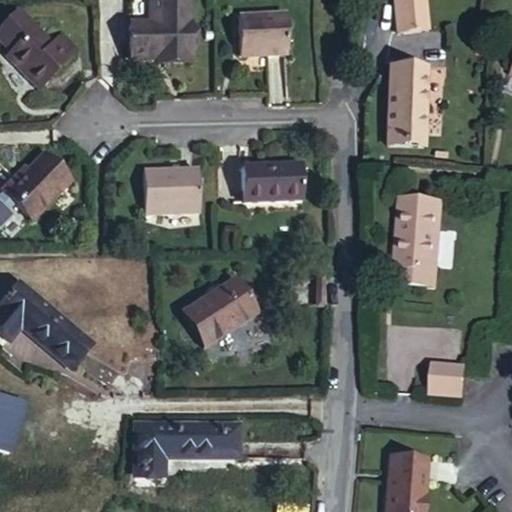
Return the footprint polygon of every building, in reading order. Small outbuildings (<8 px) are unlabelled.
[(154,0),(155,25),(149,26),(130,26),(131,63),(156,63),(190,62),(188,0),(154,0)] [(422,0),(389,0),(393,34),(426,30),(422,0)] [(72,56),(56,41),(51,48),(18,16),(0,36),(0,42),(12,54),(8,58),(26,74),(24,76),(38,90),(72,56)] [(285,19),(239,21),(240,59),(286,58),(285,19)] [(62,35),(56,41),(72,56),(78,50),(62,35)] [(423,149),(424,72),(389,71),(388,149),(423,149)] [(42,157),(26,174),(19,182),(15,179),(1,193),(3,195),(0,197),(0,233),(1,233),(14,219),(8,213),(15,206),(31,222),(68,182),(42,157)] [(300,167),(242,168),(244,205),(302,203),(300,167)] [(19,182),(26,174),(23,170),(15,179),(19,182)] [(197,172),(143,174),(145,217),(199,215),(197,172)] [(395,277),(437,279),(442,210),(399,207),(395,277)] [(435,295),(437,279),(395,277),(394,292),(435,295)] [(253,315),(233,280),(179,313),(200,349),(253,315)] [(87,344),(13,283),(0,299),(0,334),(6,339),(18,326),(69,368),(87,344)] [(465,368),(434,366),(431,395),(463,398),(465,368)] [(21,405),(0,398),(0,450),(6,452),(21,405)] [(239,430),(138,429),(139,477),(167,477),(167,460),(239,460),(239,430)] [(419,511),(425,463),(387,460),(381,511),(419,511)] [(305,511),(306,504),(277,502),(276,511),(305,511)]
